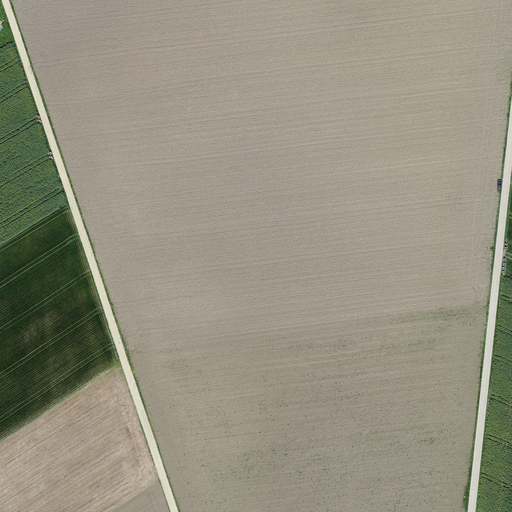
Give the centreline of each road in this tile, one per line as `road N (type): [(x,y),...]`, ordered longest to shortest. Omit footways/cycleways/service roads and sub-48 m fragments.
road 1 (track): [(176,511),(8,0)]
road 2 (unclassified): [(472,511),(511,132)]
